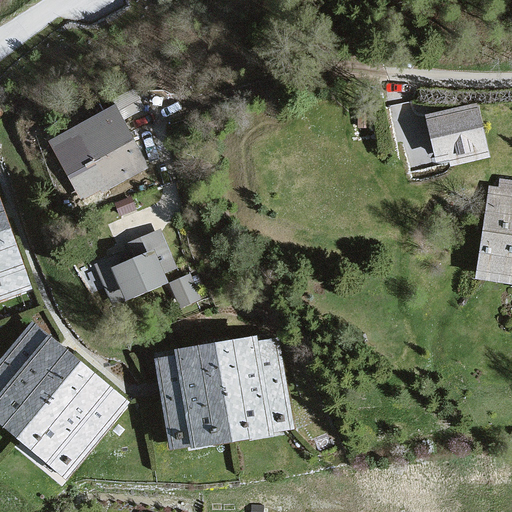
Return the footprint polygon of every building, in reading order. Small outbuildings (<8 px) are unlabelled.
[(143,90),(121,102),(125,109),(131,122),(153,108),(143,90)] [(125,109),(80,133),(99,171),(143,146),(131,122),(125,109)] [(475,109),(429,119),(439,163),(485,153),(475,109)] [(2,174),(0,174),(0,313),(42,305),(2,174)] [(511,186),(484,182),(475,280),(511,287),(511,186)] [(116,271),(134,306),(174,291),(184,320),(212,311),(168,220),(129,240),(144,257),(116,271)] [(45,322),(0,375),(0,421),(86,485),(138,405),(45,322)] [(150,356),(177,455),(312,422),(281,337),(150,356)]
